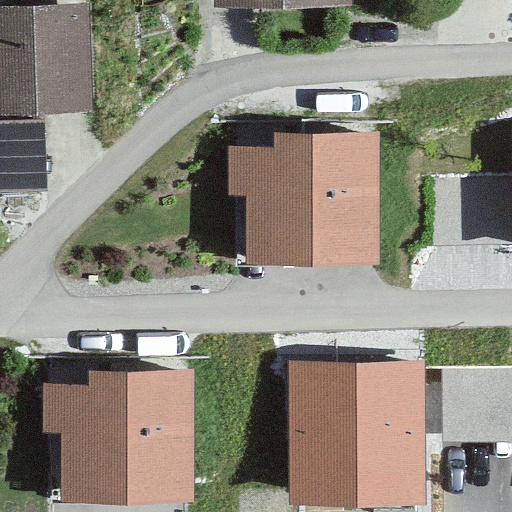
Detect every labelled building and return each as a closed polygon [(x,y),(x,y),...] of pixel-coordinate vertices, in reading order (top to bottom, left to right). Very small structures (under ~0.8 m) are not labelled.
[(100,9),(0,10),(0,100),(101,99),(100,9)] [(44,111),(0,111),(0,179),(45,178),(44,111)] [(374,241),(373,129),(283,130),(283,143),(236,143),(237,181),(252,180),(253,243),(374,241)] [(422,363),(293,362),(291,500),(420,502),(422,363)] [(191,477),(189,365),(100,366),(100,379),(53,379),(54,417),(69,416),(70,479),(191,477)]
